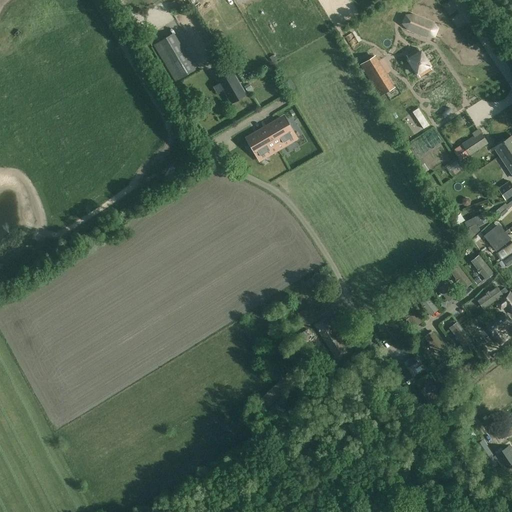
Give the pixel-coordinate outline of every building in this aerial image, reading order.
[(418,10),(416,15),(421,23),(450,35),(460,32),(462,26),(457,16),(427,5),(418,10)] [(172,35),(154,45),(175,80),(192,70),(172,35)] [(418,49),(406,57),(419,77),(431,70),(418,49)] [(360,65),(379,95),(392,87),(373,57),(360,65)] [(246,95),(233,72),(218,81),(231,103),(246,95)] [(213,112),(219,108),(214,100),(208,104),(213,112)] [(284,118),(266,129),(278,149),(296,139),(284,118)] [(410,142),(414,148),(438,132),(434,126),(410,142)] [(260,160),(278,149),(266,129),(248,139),(260,160)] [(469,156),(469,155),(487,143),(478,129),(472,133),(474,136),(462,144),(462,145),(455,149),(462,160),(469,156)] [(511,135),(494,148),(511,174),(511,135)] [(455,158),(447,161),(450,169),(457,166),(455,158)] [(505,200),(511,195),(511,183),(510,180),(497,189),(505,200)] [(483,212),(464,222),(468,230),(464,232),(469,239),(480,230),(480,231),(485,228),(483,225),(488,222),(483,212)] [(484,235),(490,243),(497,237),(491,229),(484,235)] [(504,245),(497,237),(490,243),(496,251),(504,245)] [(502,259),(507,266),(511,262),(511,255),(511,254),(502,259)] [(478,256),(472,261),(486,279),(492,274),(478,256)] [(456,265),(450,270),(464,288),(470,283),(456,265)] [(311,291),(332,278),(326,269),(305,282),(311,291)] [(441,278),(435,284),(448,301),(455,295),(441,278)] [(496,288),(478,301),(483,308),(501,295),(496,288)] [(423,291),(416,297),(430,315),(436,309),(423,291)] [(505,304),(511,313),(511,294),(510,291),(496,301),(501,308),(505,304)] [(407,303),(400,308),(413,327),(420,322),(407,303)] [(299,304),(291,309),(295,317),(304,313),(299,304)] [(481,318),(484,324),(497,317),(494,310),(481,318)] [(286,315),(292,321),(296,317),(290,311),(286,315)] [(511,323),(511,322),(506,314),(487,327),(500,344),(507,339),(502,331),(511,323)] [(390,316),(383,321),(395,339),(402,335),(390,316)] [(314,325),(336,358),(346,352),(324,319),(314,325)] [(457,323),(450,328),(463,346),(470,341),(457,323)] [(432,331),(424,337),(438,356),(446,350),(432,331)] [(400,364),(409,377),(417,372),(415,367),(421,364),(416,355),(410,359),(409,358),(400,364)] [(461,364),(443,377),(449,384),(467,371),(461,364)] [(289,373),(258,401),(265,409),(296,381),(289,373)] [(416,391),(424,404),(433,399),(431,394),(437,391),(432,382),(426,386),(425,385),(416,391)] [(475,444),(489,465),(497,459),(503,469),(511,463),(511,448),(510,446),(494,456),(483,439),(475,444)]
